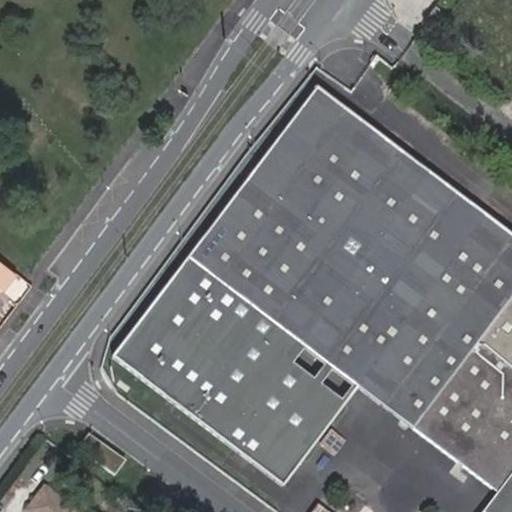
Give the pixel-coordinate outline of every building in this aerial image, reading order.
[(511,0),(487,0),(466,28),(510,62),(511,58),(511,0)] [(511,236),(317,89),(112,358),(282,487),(343,407),(273,353),(288,334),(358,388),(499,495),(511,477),(511,236)] [(0,286),(4,289),(16,273),(0,260),(0,286)] [(273,353),(343,407),(358,388),(288,334),(273,353)] [(327,430),(318,447),(334,456),(344,439),(327,430)] [(110,476),(120,462),(86,436),(75,449),(110,476)] [(511,511),(511,477),(499,495),(485,511),(511,511)] [(67,511),(70,508),(42,487),(24,511),(25,511),(67,511)]
